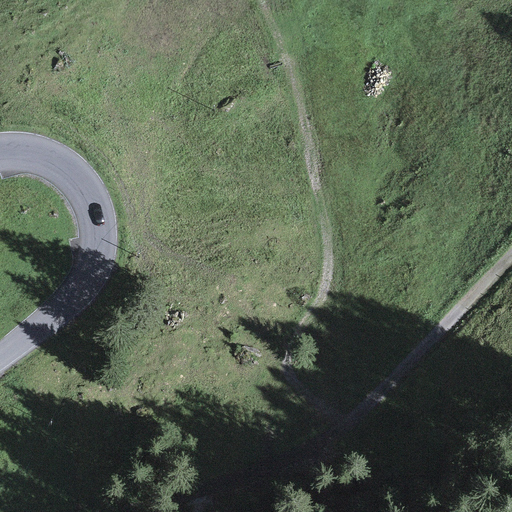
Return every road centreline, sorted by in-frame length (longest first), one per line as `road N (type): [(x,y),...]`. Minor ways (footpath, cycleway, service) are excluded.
road 1 (track): [(511,257),(310,450),(118,511)]
road 2 (tertiary): [(0,153),(33,153),(70,171),(93,207),(98,241),(86,279),(0,355)]
